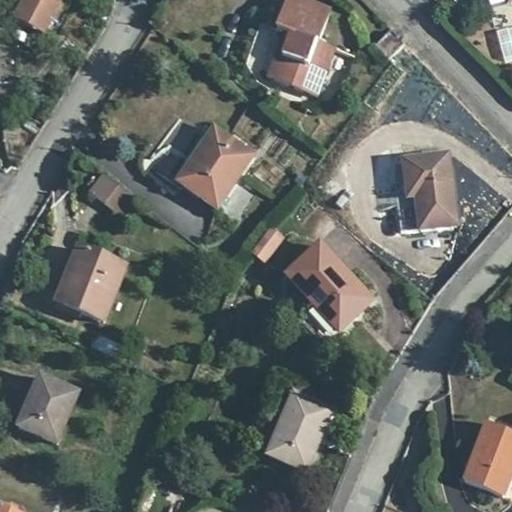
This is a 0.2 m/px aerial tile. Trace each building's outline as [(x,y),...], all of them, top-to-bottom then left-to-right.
[(27,0),(16,23),(43,37),(61,0),(27,0)] [(270,80),(317,98),(333,53),(318,48),(331,15),(292,1),(279,34),(281,35),(287,37),(270,80)] [(511,28),(494,33),(501,62),(511,58),(511,28)] [(389,62),(405,45),(392,33),(376,50),(389,62)] [(264,78),(270,80),(287,37),(281,35),(264,78)] [(17,91),(0,92),(0,112),(18,110),(17,91)] [(186,188),(221,210),(253,159),(214,133),(195,164),(199,167),(186,188)] [(457,227),(448,158),(404,165),(409,201),(416,200),(421,232),(457,227)] [(195,164),(181,184),(186,188),(199,167),(195,164)] [(397,165),(406,234),(421,232),(416,200),(409,201),(404,165),(397,165)] [(135,199),(106,176),(94,193),(123,214),(135,199)] [(254,254),(266,263),(282,239),(270,231),(254,254)] [(320,247),(290,277),(315,303),(311,306),(339,335),(374,303),(320,247)] [(106,325),(127,271),(79,253),(73,267),(80,269),(64,307),(106,325)] [(73,267),(57,304),(64,307),(80,269),(73,267)] [(38,381),(18,430),(56,446),(76,396),(38,381)] [(332,414),(294,397),(269,456),(309,473),(332,414)] [(504,499),(511,476),(511,434),(486,424),(470,469),(465,484),(504,499)]
